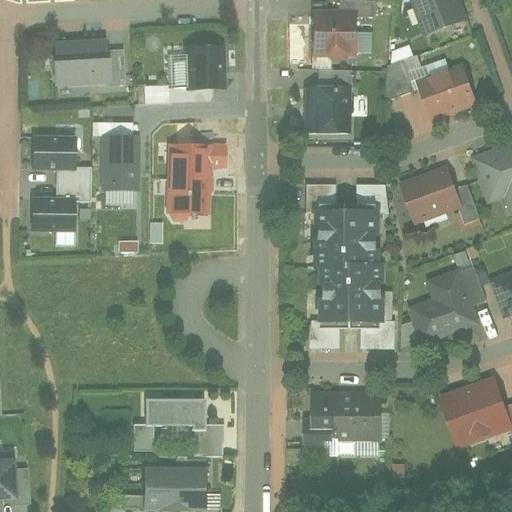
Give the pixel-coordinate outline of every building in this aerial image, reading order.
[(461,25),(452,0),(417,0),(430,36),(461,25)] [(316,58),(358,60),(359,12),(317,11),(316,58)] [(70,43),(74,88),(132,84),(128,38),(70,43)] [(214,48),(167,48),(168,105),(215,104),(214,48)] [(480,106),(466,67),(424,81),(438,121),(480,106)] [(307,90),(308,136),(353,134),(351,72),(324,73),(324,89),(307,90)] [(143,87),(143,105),(166,105),(166,87),(143,87)] [(30,200),(31,233),(79,232),(78,201),(89,200),(88,167),(73,167),(72,138),(30,139),(31,172),(49,171),(50,200),(30,200)] [(103,192),(137,192),(137,139),(103,138),(103,192)] [(205,147),(168,146),(166,218),(203,219),(205,147)] [(511,146),(473,161),(490,205),(507,199),(511,212),(511,146)] [(450,169),(403,184),(416,225),(464,209),(450,169)] [(337,213),(307,214),(308,275),(313,275),(314,331),(344,330),(343,269),(338,269),(337,213)] [(435,299),(411,308),(426,348),(486,326),(479,306),(486,303),(472,265),(429,281),(435,299)] [(511,275),(491,282),(504,321),(511,317),(511,275)] [(492,378),(439,398),(458,447),(509,427),(511,434),(511,405),(504,409),(492,378)] [(313,396),(313,432),(334,431),(335,447),(382,447),(381,395),(313,396)] [(145,428),(204,428),(204,401),(145,401),(145,428)] [(12,452),(0,452),(0,502),(14,502),(12,452)] [(142,466),(141,510),(173,510),(174,467),(142,466)] [(174,467),(173,510),(205,511),(206,468),(174,467)]
